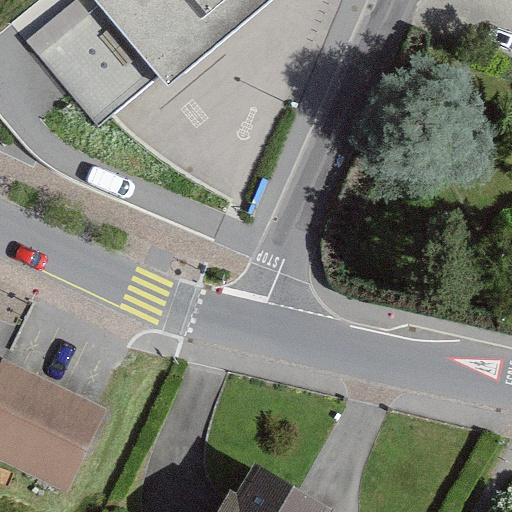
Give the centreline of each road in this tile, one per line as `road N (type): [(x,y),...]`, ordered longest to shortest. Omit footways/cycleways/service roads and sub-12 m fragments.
road 1 (residential): [(256,332),(395,0)]
road 2 (tertiary): [(0,226),(147,295),(256,332)]
road 3 (tertiary): [(256,332),(511,381)]
